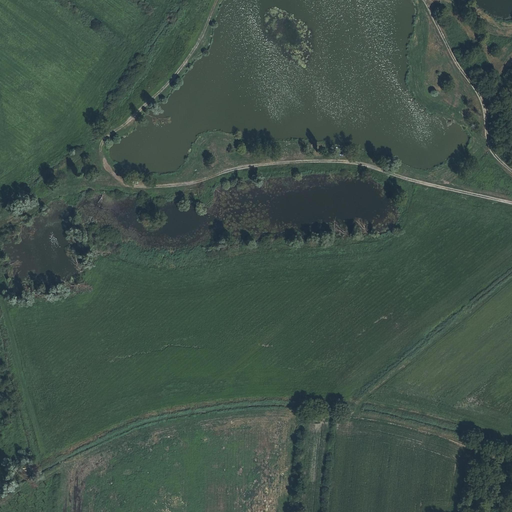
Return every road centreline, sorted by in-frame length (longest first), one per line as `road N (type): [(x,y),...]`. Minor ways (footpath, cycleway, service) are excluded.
road 1 (track): [(118,185),(165,187),(237,168),(333,161),(511,203)]
road 2 (track): [(118,185),(98,154),(105,137),(175,76),(215,0)]
road 3 (track): [(511,172),(487,148),(477,94),(418,0)]
